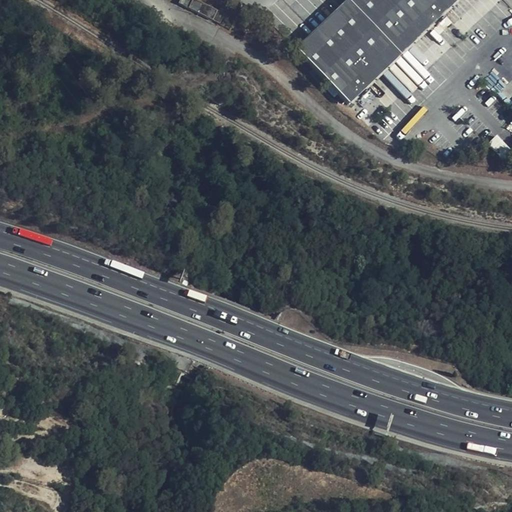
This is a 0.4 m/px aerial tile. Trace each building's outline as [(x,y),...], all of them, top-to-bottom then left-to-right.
[(224,16),(189,0),(180,0),(178,7),(220,27),(224,16)] [(445,13),(458,0),(349,0),(348,2),(400,56),(433,26),(445,13)] [(369,86),(400,56),(348,2),(298,49),(350,104),(356,98),(369,86)] [(453,22),(445,13),(433,26),(441,34),(453,22)] [(377,95),(369,86),(356,98),(364,107),(377,95)] [(504,162),(511,154),(511,152),(498,136),(489,144),(504,162)]
